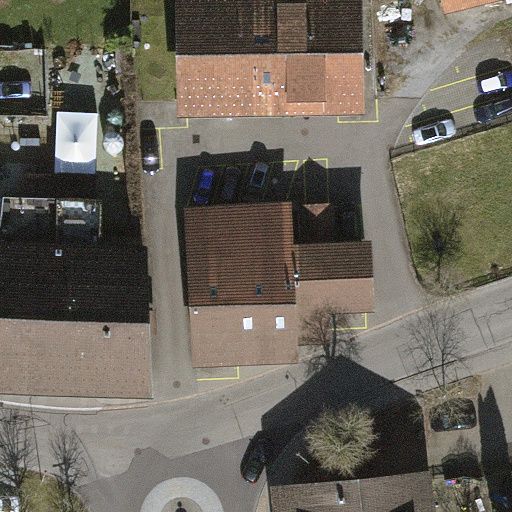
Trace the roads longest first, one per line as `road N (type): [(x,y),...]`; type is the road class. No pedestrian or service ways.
road 1 (tertiary): [(511,314),(170,448)]
road 2 (tertiary): [(0,432),(170,448)]
